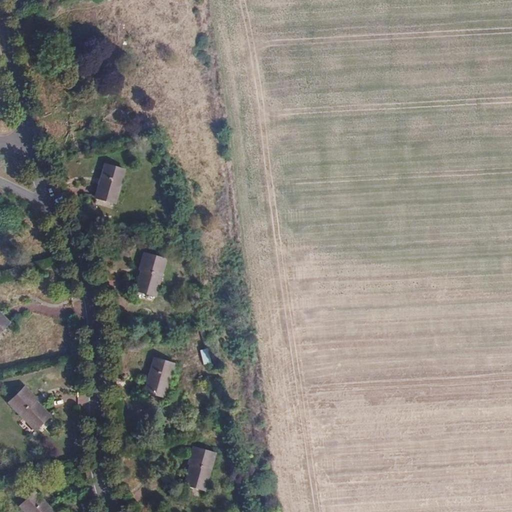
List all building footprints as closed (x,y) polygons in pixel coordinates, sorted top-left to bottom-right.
[(126,170),(104,164),(95,198),(116,204),(126,170)] [(165,262),(145,255),(139,274),(141,274),(135,291),(153,297),(165,262)] [(199,350),(202,364),(211,362),(208,347),(199,350)] [(174,365),(154,359),(145,391),(164,397),(174,365)] [(25,390),(11,403),(36,431),(50,418),(37,405),(39,403),(25,390)] [(211,459),(213,454),(193,448),(192,451),(187,467),(189,467),(184,485),(201,490),(211,459)] [(54,511),(35,493),(21,506),(26,511),(54,511)]
